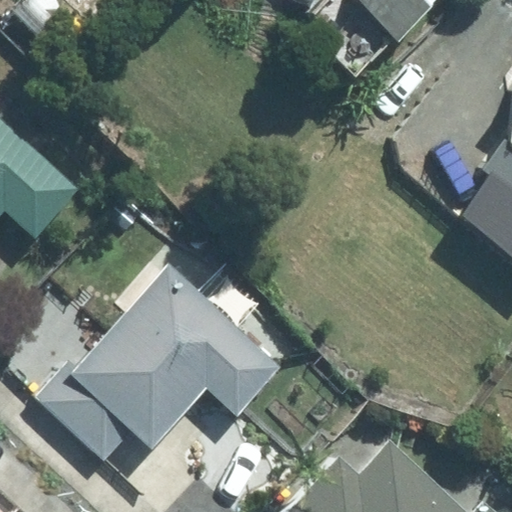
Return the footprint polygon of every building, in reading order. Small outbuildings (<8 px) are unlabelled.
[(358,0),(341,20),(388,63),(423,25),(416,17),(431,0),(358,0)] [(511,104),(501,121),(511,128),(511,104)] [(0,223),(28,249),(73,198),(0,132),(0,223)] [(475,184),(511,212),(511,166),(497,155),(475,184)] [(231,334),(253,310),(221,280),(195,309),(161,278),(75,371),(66,362),(27,404),(100,470),(124,444),(144,462),(199,401),(228,428),(277,376),(231,334)] [(452,511),(385,447),(353,482),(335,466),(289,511),(452,511)]
